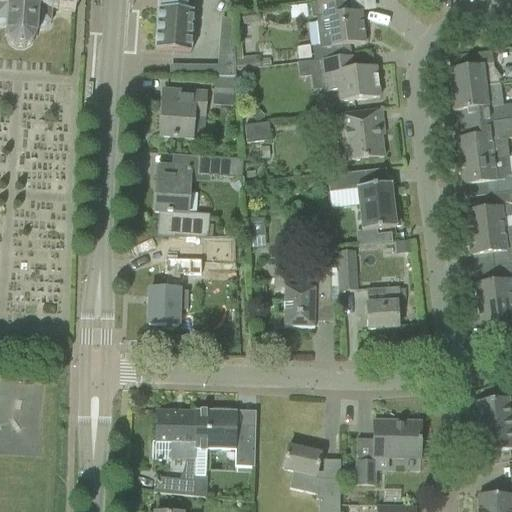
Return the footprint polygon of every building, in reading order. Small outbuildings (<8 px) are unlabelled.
[(3,29),(4,29),(5,28),(4,37),(5,45),(13,52),(24,53),(31,48),(34,38),(35,31),(36,32),(38,33),(39,34),(41,34),(43,34),(45,33),(47,32),(48,30),(48,29),(49,28),(49,27),(50,14),(74,16),(75,0),(0,0),(0,29),(1,30),(2,30),(3,29)] [(157,12),(154,53),(189,56),(192,14),(185,14),(186,3),(191,3),(190,0),(155,0),(155,1),(161,1),(160,12),(157,12)] [(312,63),(320,62),(322,62),(350,58),(349,48),(364,47),(360,15),(351,16),(349,2),(305,7),(306,20),(314,19),(318,48),(311,49),(312,63)] [(237,29),(258,25),(257,12),(235,15),(237,29)] [(171,68),(170,77),(167,77),(167,78),(171,78),(234,80),(232,23),(231,19),(230,19),(230,23),(221,22),(217,69),(171,69),(171,68)] [(447,73),(449,94),(500,88),(499,87),(498,87),(497,83),(500,80),(492,70),(490,56),(467,59),(468,71),(447,73)] [(257,57),(234,60),(235,72),(259,70),(257,57)] [(322,62),(320,62),(324,95),(337,94),(338,106),(379,101),(375,71),(353,73),(351,58),(350,58),(322,62)] [(234,81),(214,79),(212,98),(225,98),(224,105),(232,105),(234,81)] [(473,113),(475,127),(481,127),(511,123),(509,107),(502,107),(500,88),(449,94),(452,115),(473,113)] [(205,95),(182,94),(163,92),(160,139),(202,142),(205,95)] [(263,118),(255,110),(248,116),(257,125),(263,118)] [(380,113),(360,116),(336,118),(342,166),(383,161),(379,128),(382,128),(380,113)] [(456,143),(458,166),(492,162),(490,144),(511,141),(511,131),(511,123),(481,127),(482,140),(456,143)] [(267,125),(244,128),(246,146),(270,143),(267,125)] [(198,159),(197,177),(240,180),(242,162),(198,159)] [(489,199),(511,195),(511,177),(510,178),(508,160),(492,162),(458,166),(461,189),(488,186),(489,199)] [(157,215),(155,239),(174,240),(174,239),(206,240),(208,218),(186,217),(189,170),(157,168),(154,215),(157,215)] [(362,236),(374,234),(389,232),(395,231),(400,230),(398,212),(393,213),(390,188),(366,191),(364,175),(327,180),(329,197),(356,193),(362,236)] [(511,202),(511,195),(489,199),(484,199),(486,212),(464,215),(467,237),(511,232),(508,203),(511,202)] [(264,239),(263,220),(250,221),(251,239),(264,239)] [(511,231),(511,232),(467,237),(470,259),(491,257),(493,270),(511,268),(511,231)] [(389,232),(374,234),(376,246),(391,244),(389,232)] [(411,253),(410,242),(395,244),(397,255),(411,253)] [(207,243),(206,257),(232,258),(233,244),(207,243)] [(283,271),(283,312),(282,332),(313,332),(314,306),(330,307),(330,287),(330,268),(331,254),(308,254),(307,271),(283,271)] [(356,293),(353,254),(336,255),(338,294),(356,293)] [(178,293),(178,277),(201,277),(201,262),(189,262),(184,262),(164,261),(164,276),(166,276),(166,292),(148,291),(148,327),(177,328),(178,312),(185,313),(185,293),(178,293)] [(511,268),(493,270),(494,284),(473,287),(475,308),(511,304),(509,292),(511,291),(511,268)] [(399,291),(385,292),(366,293),(367,332),(397,331),(396,307),(399,307),(399,291)] [(478,330),(491,328),(492,336),(511,333),(511,303),(511,304),(475,308),(478,330)] [(473,405),(480,457),(511,452),(511,436),(507,401),(473,405)] [(239,427),(254,427),(254,412),(239,412),(239,427)] [(235,414),(195,413),(195,416),(194,458),(193,483),(193,499),(205,500),(206,480),(204,480),(205,453),(235,453),(234,470),(253,470),(254,429),(235,429),(235,414)] [(182,458),(194,458),(195,416),(156,415),(155,445),(172,446),(172,457),(182,458)] [(372,423),(371,461),(403,461),(403,455),(419,455),(420,425),(372,423)] [(316,498),(315,502),(318,502),(317,511),(338,511),(339,508),(339,484),(319,483),(315,482),(321,456),(287,449),(282,472),(290,474),(292,475),(289,491),(313,497),(316,498)] [(373,465),(355,464),(355,488),(372,489),(373,465)] [(193,499),(193,483),(154,480),(153,496),(193,499)] [(384,510),(396,510),(396,496),(385,495),(384,510)] [(511,511),(511,499),(511,500),(511,498),(477,497),(476,511),(511,511)]
